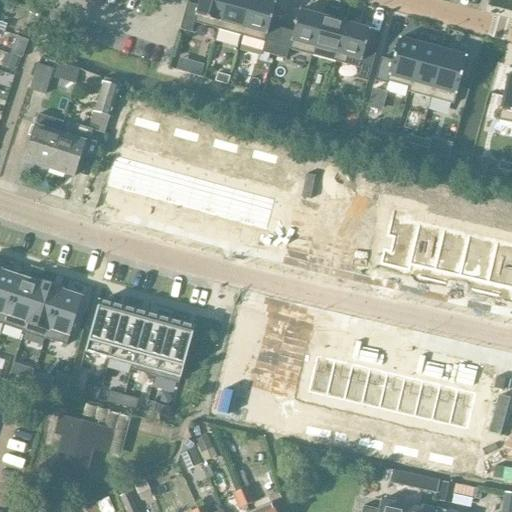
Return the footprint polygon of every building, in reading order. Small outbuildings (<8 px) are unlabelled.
[(179,30),(180,31),(190,33),(193,24),(217,30),(225,0),(199,0),(197,6),(186,3),(179,30)] [(225,0),(217,30),(240,37),(249,0),(225,0)] [(258,0),(249,0),(240,37),(263,44),(261,53),(273,56),(280,29),(269,26),(275,4),(273,4),(258,0)] [(280,29),(273,56),(285,60),(288,50),(311,56),(322,18),(299,11),(298,11),(292,32),(280,29)] [(322,18),(311,56),(334,63),(345,24),(322,18)] [(345,24),(334,63),(358,69),(355,79),(367,82),(374,55),(363,52),(369,30),(368,30),(345,24)] [(380,58),(373,80),(385,84),(386,81),(408,87),(409,87),(420,45),(398,38),(392,61),(380,58)] [(408,87),(407,92),(430,99),(443,51),(420,45),(409,87),(408,87)] [(443,51),(430,99),(452,105),(466,57),(443,51)] [(180,72),(201,78),(204,67),(183,61),(180,72)] [(43,96),(53,70),(38,65),(29,91),(43,96)] [(216,82),(228,85),(230,78),(218,74),(216,82)] [(511,75),(507,74),(497,121),(511,123),(511,75)] [(108,115),(116,91),(102,86),(94,110),(108,115)] [(320,115),(308,112),(306,121),(318,124),(320,115)] [(34,126),(22,161),(47,170),(59,134),(62,123),(38,115),(34,126)] [(135,121),(133,128),(144,132),(147,124),(135,121)] [(147,124),(144,132),(156,135),(158,127),(147,124)] [(59,134),(47,170),(71,178),(83,144),(84,144),(88,130),(76,126),(72,139),(59,134)] [(174,132),(172,140),(184,143),(186,136),(174,132)] [(404,135),(401,144),(415,148),(418,140),(404,135)] [(186,136),(184,143),(195,147),(198,139),(186,136)] [(418,140),(415,148),(429,152),(431,144),(418,140)] [(213,143),(211,151),(222,154),(224,146),(213,143)] [(224,146),(222,154),(234,157),(236,150),(224,146)] [(254,155),(251,163),(263,166),(265,159),(254,155)] [(115,157),(106,187),(126,193),(135,162),(115,157)] [(265,159),(263,166),(275,169),(277,162),(265,159)] [(135,162),(126,193),(146,199),(155,168),(135,162)] [(499,162),(497,170),(508,173),(510,164),(499,162)] [(155,168),(146,199),(166,205),(175,174),(155,168)] [(175,174),(166,205),(186,210),(195,180),(175,174)] [(195,180),(186,210),(206,216),(214,185),(195,180)] [(214,185),(206,216),(225,222),(234,191),(214,185)] [(234,191),(225,222),(245,228),(254,197),(234,191)] [(254,197),(245,228),(265,233),(274,203),(254,197)] [(393,212),(380,270),(410,277),(412,269),(511,291),(511,247),(414,225),(416,217),(393,212)] [(0,271),(0,325),(3,326),(19,278),(0,271)] [(19,278),(3,326),(22,333),(38,284),(19,278)] [(38,284),(22,333),(44,340),(60,291),(38,284)] [(60,291),(44,340),(65,347),(81,299),(60,291)] [(97,311),(90,336),(114,343),(121,317),(97,311)] [(121,317),(114,343),(136,349),(144,324),(121,317)] [(144,324),(136,349),(160,356),(167,330),(144,324)] [(167,330),(160,356),(183,362),(190,337),(167,330)] [(90,336),(82,363),(106,369),(114,343),(90,336)] [(114,343),(106,369),(129,376),(136,349),(114,343)] [(136,349),(129,376),(152,382),(160,356),(136,349)] [(160,356),(152,382),(176,389),(183,362),(160,356)] [(327,361),(318,398),(338,403),(347,366),(327,361)] [(347,366),(338,403),(359,407),(367,370),(347,366)] [(367,370),(359,407),(379,412),(387,375),(367,370)] [(28,373),(25,384),(33,386),(36,375),(28,373)] [(36,375),(33,386),(40,389),(43,378),(36,375)] [(387,375),(379,412),(399,416),(407,379),(387,375)] [(407,379),(399,416),(419,421),(427,384),(407,379)] [(84,384),(80,397),(88,399),(92,387),(84,384)] [(427,384),(419,421),(439,425),(447,388),(427,384)] [(92,387),(88,399),(96,401),(100,389),(92,387)] [(447,388),(439,425),(459,429),(468,392),(447,388)] [(108,390),(104,402),(112,405),(115,393),(108,390)] [(468,392),(459,429),(480,434),(488,397),(468,392)] [(115,393),(112,405),(119,406),(122,394),(115,393)] [(122,394),(119,406),(126,409),(130,397),(122,394)] [(130,397),(126,409),(134,411),(137,399),(130,397)] [(488,397),(480,434),(500,438),(508,401),(488,397)] [(154,404),(151,415),(158,417),(162,406),(154,404)] [(162,406),(158,417),(166,420),(169,409),(162,406)] [(107,454),(114,431),(58,415),(53,434),(61,436),(49,478),(81,487),(92,449),(107,454)] [(316,437),(318,429),(306,427),(304,435),(316,437)] [(329,432),(318,429),(316,437),(328,440),(329,432)] [(333,441),(345,443),(346,435),(335,433),(333,441)] [(212,449),(206,436),(194,441),(200,454),(212,449)] [(369,448),(371,441),(359,438),(357,446),(369,448)] [(190,439),(183,442),(179,456),(186,471),(202,463),(190,439)] [(382,443),(371,441),(369,448),(381,451),(382,443)] [(404,456),(406,448),(394,446),(392,454),(404,456)] [(417,451),(406,448),(404,456),(416,459),(417,451)] [(439,464),(441,456),(429,454),(427,461),(439,464)] [(451,466),(453,459),(441,456),(439,464),(451,466)] [(471,463),(469,471),(484,475),(485,466),(471,463)] [(389,480),(389,484),(415,489),(418,477),(393,471),(391,471),(389,480)] [(418,477),(415,489),(434,493),(437,481),(418,477)] [(151,496),(145,479),(133,484),(140,501),(151,496)] [(441,482),(437,502),(450,505),(454,485),(441,482)] [(126,487),(116,492),(119,498),(124,511),(137,511),(129,494),(126,487)] [(239,491),(246,506),(253,503),(247,488),(239,491)] [(238,509),(246,506),(239,491),(232,495),(238,509)] [(503,493),(499,511),(511,511),(511,494),(505,493),(503,493)] [(386,511),(388,503),(379,501),(377,510),(360,507),(359,511),(386,511)] [(196,511),(195,510),(192,502),(186,504),(189,511),(196,511)] [(388,503),(386,511),(410,511),(411,507),(388,503)]
